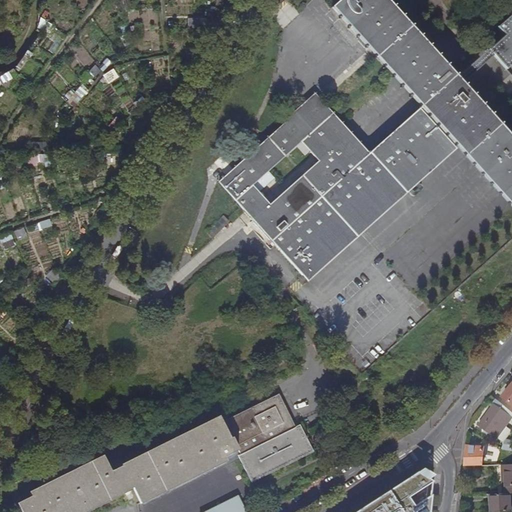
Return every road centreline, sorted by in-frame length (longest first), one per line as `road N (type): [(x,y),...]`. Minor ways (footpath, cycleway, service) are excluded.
road 1 (residential): [(0,437),(250,0)]
road 2 (track): [(101,0),(0,141)]
road 3 (residential): [(511,349),(431,446)]
road 4 (residential): [(431,446),(326,511)]
